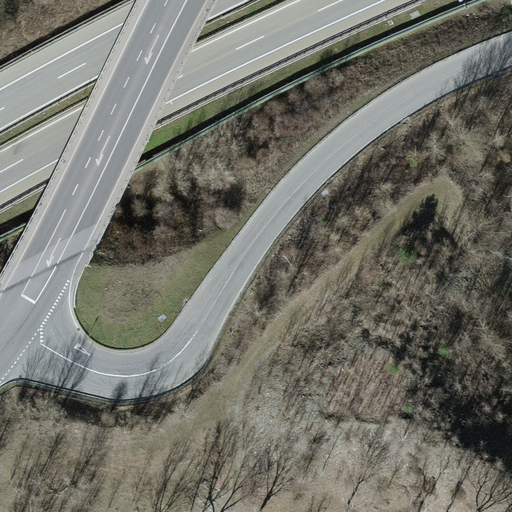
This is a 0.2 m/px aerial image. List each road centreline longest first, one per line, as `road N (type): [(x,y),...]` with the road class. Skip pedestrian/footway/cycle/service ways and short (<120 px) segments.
road 1 (primary): [(176,0),(0,345)]
road 2 (motorway): [(0,172),(340,0)]
road 3 (motorway): [(203,0),(0,109)]
